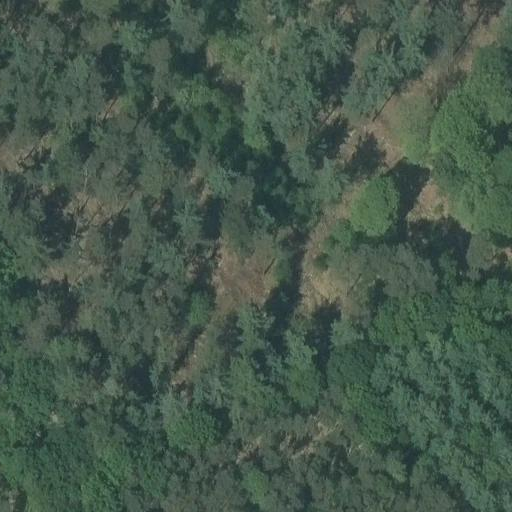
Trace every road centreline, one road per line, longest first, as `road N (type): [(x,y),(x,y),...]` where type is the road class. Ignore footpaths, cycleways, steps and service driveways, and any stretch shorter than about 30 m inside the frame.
road 1 (track): [(65,474),(511,315)]
road 2 (track): [(79,511),(0,290)]
